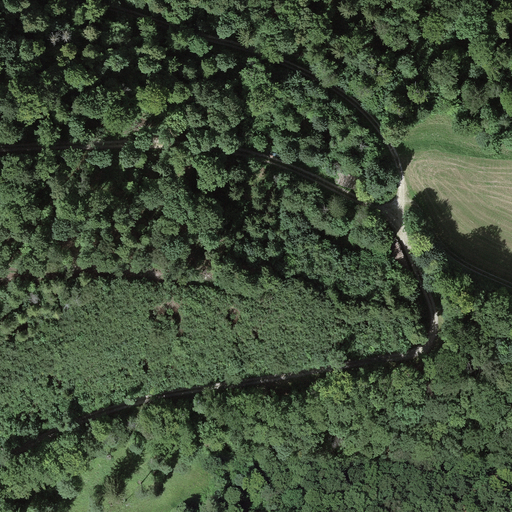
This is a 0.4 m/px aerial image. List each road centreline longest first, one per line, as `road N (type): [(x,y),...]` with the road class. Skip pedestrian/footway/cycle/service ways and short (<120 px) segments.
road 1 (track): [(77,0),(268,57),(354,103),(398,162),(401,217),(435,327),(422,347),(399,356),(135,402),(0,463)]
road 2 (track): [(0,147),(205,143),(270,161),(401,217)]
road 3 (track): [(402,195),(459,261),(511,288)]
